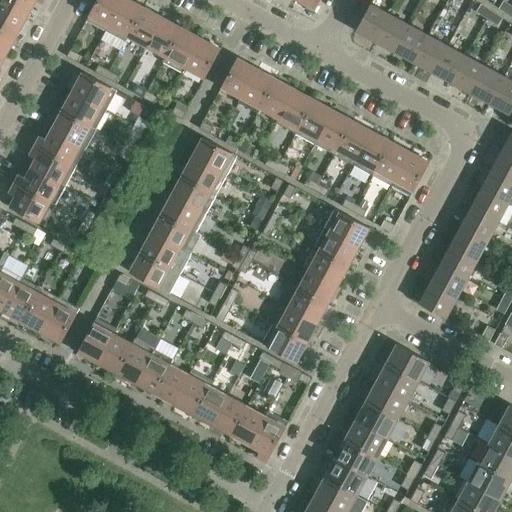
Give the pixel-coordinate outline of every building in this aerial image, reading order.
[(0,0),(0,3),(26,18),(36,0),(0,0)] [(97,0),(86,21),(106,31),(123,0),(97,0)] [(126,42),(129,37),(128,36),(144,8),(129,0),(123,0),(106,31),(126,42)] [(298,0),(307,5),(305,9),(313,14),(320,0),(298,0)] [(511,6),(504,1),(499,9),(510,16),(511,11),(511,6)] [(0,28),(16,37),(16,36),(26,18),(0,3),(0,28)] [(371,4),(356,31),(376,42),(391,15),(371,4)] [(481,4),(476,12),(487,19),(492,11),(481,4)] [(147,47),(163,18),(144,8),(128,36),(129,37),(147,47)] [(498,26),(503,18),(492,11),(487,19),(498,26)] [(391,15),(376,42),(395,53),(410,25),(391,15)] [(166,57),(182,28),(163,18),(147,47),(165,56),(166,57)] [(410,25),(395,53),(414,63),(429,35),(410,25)] [(12,45),(16,47),(21,39),(16,36),(16,37),(0,28),(0,53),(6,56),(12,45)] [(165,56),(162,62),(183,73),(186,68),(185,67),(201,39),(182,28),(166,57),(165,56)] [(429,35),(414,63),(433,73),(448,46),(429,35)] [(185,67),(186,68),(205,78),(221,49),(201,39),(185,67)] [(448,46),(433,73),(452,83),(467,56),(448,46)] [(77,63),(81,56),(71,50),(67,57),(77,63)] [(467,56),(452,83),(471,94),(486,66),(467,56)] [(237,58),(222,87),(241,97),(242,98),(257,69),(237,58)] [(99,65),(95,72),(105,78),(109,71),(99,65)] [(486,66),(471,94),(490,104),(505,77),(486,66)] [(238,103),(259,114),(262,109),(261,108),(276,80),(257,69),(242,98),(241,97),(238,103)] [(116,84),(120,76),(109,71),(105,78),(116,84)] [(117,91),(83,73),(72,93),(106,111),(117,91)] [(510,115),(511,110),(511,80),(505,77),(490,104),(510,115)] [(261,108),(262,109),(279,118),(280,119),(295,90),(276,80),(261,108)] [(137,86),(133,93),(143,98),(147,91),(137,86)] [(279,118),(276,123),(296,134),(314,100),(295,90),(280,119),(279,118)] [(154,104),(158,97),(147,91),(143,98),(154,104)] [(106,111),(72,93),(62,111),(96,130),(106,111)] [(314,100),(296,134),(315,145),(333,111),(314,100)] [(147,121),(152,110),(145,106),(140,117),(147,121)] [(182,120),(186,112),(176,107),(172,114),(182,120)] [(96,130),(62,111),(52,131),(86,149),(96,130)] [(333,111),(315,145),(334,155),(353,121),(333,111)] [(353,121),(334,155),(353,165),(372,131),(353,121)] [(210,134),(214,127),(203,122),(199,129),(210,134)] [(86,149),(52,131),(41,149),(76,168),(86,149)] [(372,131),(353,165),(372,176),(391,142),(372,131)] [(511,132),(502,151),(511,155),(511,132)] [(137,138),(130,135),(124,145),(131,149),(137,138)] [(242,142),(231,136),(227,144),(238,150),(242,142)] [(237,156),(203,138),(193,158),(227,176),(237,156)] [(251,156),(256,147),(243,140),(242,142),(238,150),(251,156)] [(391,142),(372,176),(392,186),(395,181),(394,181),(410,152),(391,142)] [(119,156),(126,160),(131,149),(124,145),(119,156)] [(76,168),(41,149),(31,169),(60,184),(59,185),(65,188),(76,168)] [(511,155),(502,151),(492,170),(511,180),(511,155)] [(411,197),(430,163),(410,152),(394,181),(395,181),(392,186),(411,197)] [(227,176),(193,158),(182,177),(216,195),(227,176)] [(269,158),(265,165),(276,170),(280,163),(269,158)] [(287,176),(290,169),(280,163),(276,170),(287,176)] [(60,184),(31,169),(21,187),(55,206),(65,188),(59,185),(60,184)] [(511,197),(511,180),(492,170),(481,189),(509,203),(511,197)] [(116,176),(109,173),(104,183),(111,187),(116,176)] [(216,195),(182,177),(172,196),(206,214),(216,195)] [(284,181),(277,177),(271,188),(278,192),(284,181)] [(308,178),(304,185),(315,191),(318,184),(308,178)] [(98,194),(105,197),(111,187),(104,183),(98,194)] [(289,184),(283,195),(290,199),(296,188),(289,184)] [(325,197),(329,190),(318,184),(315,191),(325,197)] [(10,207),(44,226),(55,206),(21,187),(10,207)] [(509,203),(481,189),(471,208),(499,223),(509,203)] [(206,214),(172,196),(162,215),(190,230),(190,231),(195,234),(196,232),(206,214)] [(263,196),(258,206),(267,211),(273,201),(263,196)] [(346,199),(342,206),(353,212),(356,205),(346,199)] [(363,218),(367,211),(356,205),(353,212),(363,218)] [(499,223),(471,208),(461,227),(488,242),(499,223)] [(369,228),(335,209),(325,229),(359,248),(369,228)] [(96,214),(89,211),(83,221),(90,225),(96,214)] [(281,216),(274,213),(268,223),(275,227),(281,216)] [(203,236),(196,232),(195,234),(190,231),(190,230),(162,215),(151,234),(192,256),(203,236)] [(256,216),(250,227),(257,231),(263,220),(256,216)] [(16,218),(12,225),(23,230),(27,223),(16,218)] [(391,233),(395,226),(385,220),(381,227),(391,233)] [(77,232),(84,235),(90,225),(83,221),(77,232)] [(34,236),(37,229),(27,223),(23,230),(34,236)] [(262,234),(269,237),(275,227),(268,223),(262,234)] [(488,242),(461,227),(451,246),(478,261),(488,242)] [(359,248),(325,229),(315,247),(320,250),(319,251),(348,267),(359,248)] [(192,256),(151,234),(141,253),(182,275),(192,256)] [(54,238),(51,245),(61,251),(65,244),(54,238)] [(71,256),(75,249),(65,244),(61,251),(71,256)] [(243,245),(238,256),(245,260),(250,249),(243,245)] [(478,261),(451,246),(440,265),(468,280),(478,261)] [(303,268),(309,271),(309,270),(338,286),(348,267),(319,251),(320,250),(315,247),(303,268)] [(245,260),(252,263),(257,253),(250,249),(245,260)] [(130,273),(171,295),(182,275),(141,253),(130,273)] [(238,256),(232,267),(239,270),(245,260),(238,256)] [(100,272),(104,265),(93,259),(89,266),(100,272)] [(239,270),(246,274),(252,263),(245,260),(239,270)] [(468,280),(440,265),(430,284),(457,299),(468,280)] [(3,267),(0,272),(0,309),(3,311),(22,277),(3,267)] [(338,286),(309,270),(309,271),(299,289),(328,305),(338,286)] [(127,287),(131,280),(120,274),(117,281),(127,287)] [(22,277),(3,311),(22,322),(41,288),(22,277)] [(227,286),(220,282),(214,292),(221,296),(227,286)] [(419,304),(447,318),(457,299),(430,284),(419,304)] [(511,300),(511,289),(509,287),(503,299),(511,303),(511,300)] [(41,288),(22,322),(41,332),(60,298),(41,288)] [(149,289),(145,296),(155,302),(159,295),(149,289)] [(239,293),(232,289),(227,299),(234,303),(239,293)] [(328,305),(299,289),(289,307),(289,308),(317,324),(328,305)] [(209,303),(216,307),(221,296),(214,292),(209,303)] [(166,308),(170,301),(159,295),(155,302),(166,308)] [(61,343),(80,309),(60,298),(41,332),(61,343)] [(221,310),(228,314),(234,303),(227,299),(221,310)] [(497,310),(505,314),(511,303),(503,299),(497,310)] [(289,307),(284,304),(273,324),(307,343),(317,324),(289,308),(289,307)] [(187,310),(183,317),(193,323),(197,316),(187,310)] [(204,329),(208,321),(197,316),(193,323),(204,329)] [(117,328),(97,317),(78,352),(98,363),(114,334),(117,328)] [(262,344),(296,363),(307,343),(273,324),(262,344)] [(489,342),(495,330),(488,326),(482,337),(489,342)] [(225,331),(221,338),(232,344),(236,337),(225,331)] [(495,344),(502,349),(508,337),(501,333),(495,344)] [(133,344),(114,334),(98,363),(117,373),(133,344)] [(243,349),(246,342),(236,337),(232,344),(243,349)] [(136,338),(133,344),(117,373),(136,383),(155,348),(136,338)] [(430,362),(397,344),(386,364),(419,382),(430,362)] [(171,365),(174,359),(155,348),(136,383),(155,394),(171,365)] [(263,351),(259,358),(270,364),(274,357),(263,351)] [(281,370),(284,363),(274,357),(270,364),(281,370)] [(245,365),(236,360),(230,372),(239,377),(245,365)] [(376,383),(409,401),(419,382),(386,364),(376,383)] [(190,375),(171,365),(155,394),(174,404),(190,375)] [(213,379),(193,369),(190,375),(174,404),(194,415),(209,386),(213,379)] [(298,380),(309,385),(313,378),(302,372),(298,380)] [(453,391),(460,395),(467,382),(460,378),(453,391)] [(366,402),(398,420),(409,401),(376,383),(366,402)] [(466,398),(473,402),(480,389),(473,385),(466,398)] [(213,425),(228,396),(209,386),(194,415),(213,425)] [(232,435),(247,406),(228,396),(213,425),(232,435)] [(442,411),(450,415),(457,402),(449,398),(442,411)] [(355,421),(388,439),(398,420),(366,402),(355,421)] [(511,406),(510,405),(499,425),(511,431),(511,406)] [(251,445),(266,417),(247,406),(232,435),(251,445)] [(270,456),(289,422),(269,411),(266,417),(251,445),(270,456)] [(466,415),(458,411),(452,424),(459,428),(466,415)] [(345,440),(378,458),(388,439),(355,421),(345,440)] [(443,427),(435,423),(428,436),(436,440),(443,427)] [(445,437),(452,441),(459,428),(452,424),(445,437)] [(511,431),(499,425),(489,444),(511,456),(511,431)] [(421,448),(429,453),(436,440),(428,436),(421,448)] [(335,459),(368,477),(378,458),(345,440),(335,459)] [(479,463),(511,481),(511,479),(511,456),(489,444),(479,463)] [(446,453),(438,449),(431,462),(439,466),(446,453)] [(324,478),(357,496),(368,477),(335,459),(324,478)] [(422,465),(415,461),(408,474),(415,478),(422,465)] [(424,475),(432,479),(439,466),(431,462),(424,475)] [(511,481),(479,463),(468,482),(501,500),(511,481)] [(401,486),(408,491),(415,478),(408,474),(401,486)] [(314,497),(342,511),(348,511),(357,496),(324,478),(314,497)] [(458,501),(478,511),(494,511),(501,500),(468,482),(458,501)] [(417,488),(410,501),(418,505),(425,492),(417,488)] [(305,511),(342,511),(314,497),(305,511)] [(396,511),(402,503),(394,499),(387,511),(396,511)] [(452,511),(478,511),(458,501),(452,511)]
